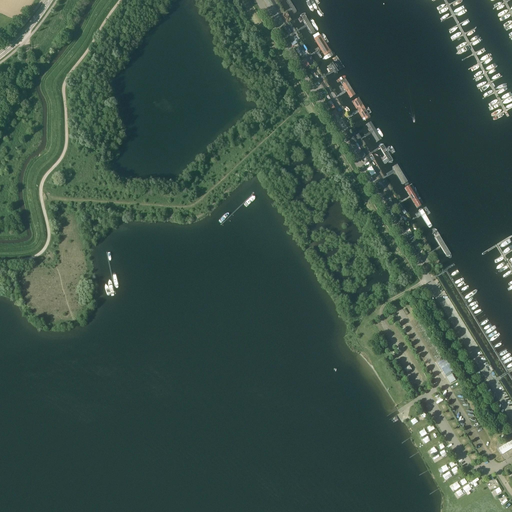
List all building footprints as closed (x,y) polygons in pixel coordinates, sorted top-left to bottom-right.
[(290,0),(288,0),(286,1),(294,14),(297,12),(290,0)] [(305,15),(301,17),(311,35),(315,32),(305,15)] [(320,35),(313,39),(324,57),(331,53),(320,35)] [(335,62),(329,66),(335,75),(341,71),(335,62)] [(345,79),(340,82),(350,99),(355,96),(345,79)] [(358,98),(352,102),(364,121),(370,117),(358,98)] [(371,122),(365,125),(377,143),(382,140),(371,122)] [(382,143),(378,145),(389,163),(393,161),(382,143)] [(397,165),(392,168),(402,186),(408,183),(397,165)] [(409,186),(405,189),(417,210),(422,207),(409,186)] [(422,209),(418,211),(429,228),(432,226),(422,209)] [(435,228),(431,231),(447,259),(452,256),(435,228)] [(438,362),(450,384),(455,381),(451,372),(453,371),(446,358),(438,362)] [(400,409),(400,408),(398,410),(387,417),(397,410),(400,409)] [(403,412),(402,412),(399,414),(389,420),(389,421),(398,415),(403,412)] [(511,444),(511,439),(498,448),(501,452),(511,444)] [(469,453),(474,450),(469,443),(464,447),(469,453)] [(435,447),(428,451),(431,456),(438,451),(435,447)] [(438,454),(431,458),(435,463),(441,459),(438,454)] [(444,474),(447,479),(452,476),(449,471),(444,474)] [(499,488),(493,491),(496,496),(502,493),(499,488)] [(457,499),(464,494),(460,489),(453,494),(457,499)]
